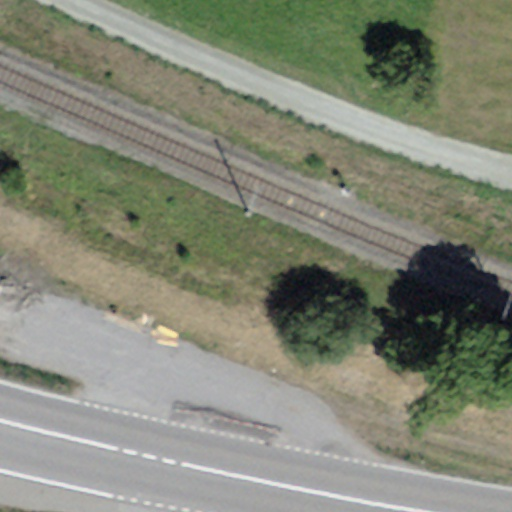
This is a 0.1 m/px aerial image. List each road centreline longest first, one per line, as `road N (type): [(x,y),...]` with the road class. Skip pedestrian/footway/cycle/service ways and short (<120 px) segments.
road 1 (track): [(511,171),(421,148),(72,0)]
road 2 (secondary): [(0,425),(408,511)]
